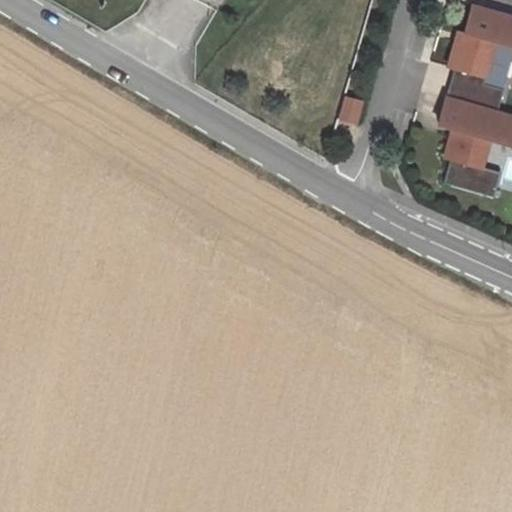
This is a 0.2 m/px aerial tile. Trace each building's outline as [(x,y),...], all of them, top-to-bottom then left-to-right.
[(511,16),(472,5),(465,33),(455,67),(446,97),(497,111),(499,101),(479,96),(483,83),(495,40),(511,45),(511,16)] [(465,33),(459,32),(449,66),(455,67),(465,33)] [(479,96),(499,101),(503,89),(483,83),(479,96)] [(347,97),(340,119),(357,124),(363,102),(347,97)] [(511,115),(497,111),(446,97),(439,123),(453,128),(459,129),(451,158),(444,182),(494,196),(496,187),(477,181),(482,166),(490,138),(511,144),(511,115)] [(453,128),(445,157),(451,158),(459,129),(453,128)] [(477,181),(496,187),(501,172),(482,166),(477,181)]
